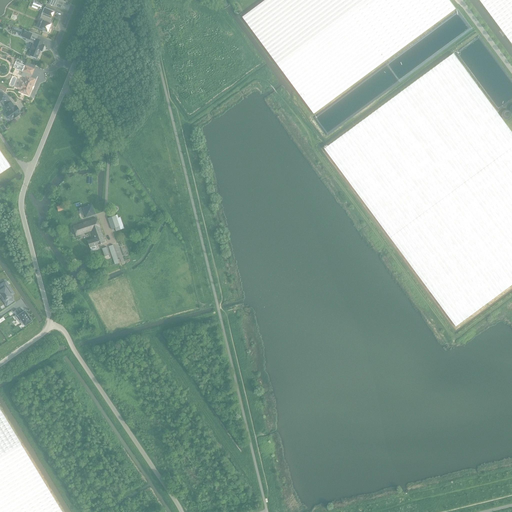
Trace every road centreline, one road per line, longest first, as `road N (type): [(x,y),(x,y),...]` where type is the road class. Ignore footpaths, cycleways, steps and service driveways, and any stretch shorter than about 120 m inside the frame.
road 1 (unknown): [(267,511),(147,0)]
road 2 (unclassified): [(0,363),(49,324),(21,195),(66,84)]
road 3 (unclassified): [(105,204),(104,143),(66,84)]
